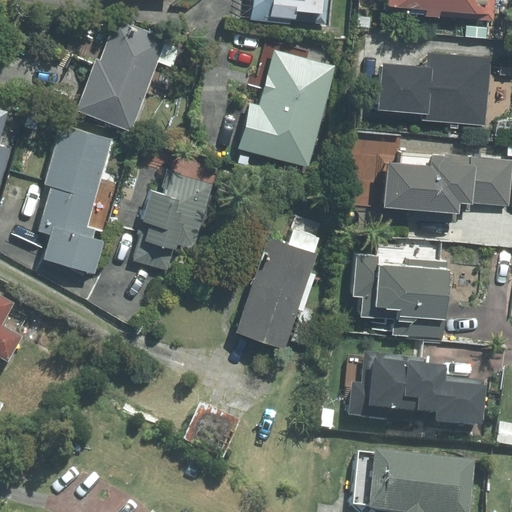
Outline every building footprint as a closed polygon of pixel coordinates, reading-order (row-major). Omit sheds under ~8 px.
[(252,0),(252,15),(327,18),(327,0),(252,0)] [(385,0),(386,1),(421,3),(420,13),(439,14),(440,7),(499,11),(499,0),(385,0)] [(108,14),(75,104),(133,125),(157,60),(168,65),(176,43),(162,38),(163,34),(108,14)] [(333,59),(273,44),(259,101),(250,99),(238,147),(307,164),(333,59)] [(430,62),(380,58),(377,107),(421,110),(420,123),(482,128),(487,54),(431,50),(430,62)] [(0,131),(6,108),(0,106),(0,178),(8,148),(0,145),(0,131)] [(111,135),(63,122),(42,180),(51,183),(35,228),(47,232),(40,252),(91,271),(103,238),(94,235),(96,228),(88,225),(111,135)] [(430,156),(386,153),(383,202),(458,208),(458,199),(471,200),(474,166),(480,166),(478,203),(511,206),(511,203),(511,153),(430,148),(430,156)] [(212,181),(168,167),(161,189),(151,186),(130,256),(169,268),(176,246),(191,251),(212,181)] [(286,239),(266,232),(232,326),(283,344),(317,250),(314,249),(286,239)] [(376,251),(354,250),(351,290),(360,291),(358,313),(389,315),(389,324),(364,322),(363,332),(444,338),(450,263),(376,257),(376,251)] [(13,304),(0,297),(0,360),(10,366),(24,339),(1,326),(13,304)] [(322,310),(301,303),(289,337),(310,344),(322,310)] [(427,361),(362,353),(360,385),(349,385),(348,417),(380,419),(380,412),(433,414),(432,428),(480,430),(483,380),(453,378),(453,386),(442,385),(443,368),(427,367),(427,361)] [(378,511),(470,511),(475,460),(370,451),(364,511),(378,511)]
